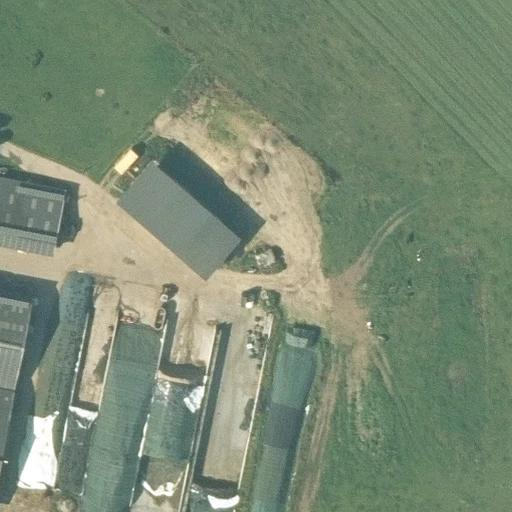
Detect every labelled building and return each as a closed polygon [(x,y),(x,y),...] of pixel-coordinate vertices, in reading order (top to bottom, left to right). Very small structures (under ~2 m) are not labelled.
[(207,207),(152,159),(124,192),(179,239),(207,207)] [(26,183),(0,177),(0,238),(14,242),(26,183)] [(64,190),(26,183),(14,242),(53,249),(64,190)] [(335,241),(303,295),(369,334),(401,280),(335,241)] [(31,294),(0,287),(0,361),(17,365),(31,294)] [(142,347),(158,352),(168,317),(123,305),(108,358),(125,363),(126,358),(138,362),(142,347)] [(0,452),(13,385),(0,382),(0,452)]
